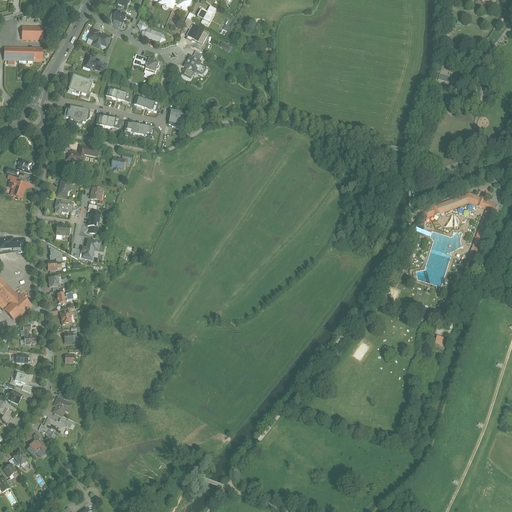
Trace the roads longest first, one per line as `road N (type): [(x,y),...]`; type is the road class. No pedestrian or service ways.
road 1 (residential): [(53,134),(162,151),(216,123),(284,117),(391,148)]
road 2 (residential): [(37,216),(45,382),(25,427),(0,453)]
road 3 (track): [(511,344),(447,511)]
